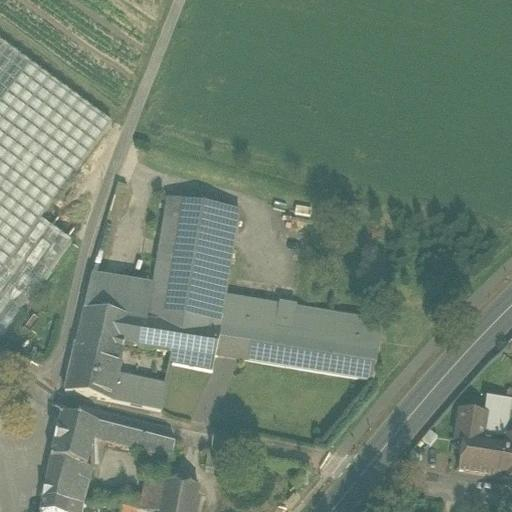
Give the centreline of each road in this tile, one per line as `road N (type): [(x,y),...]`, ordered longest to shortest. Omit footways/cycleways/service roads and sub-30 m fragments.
road 1 (unclassified): [(49,401),(85,242),(181,0)]
road 2 (unclassified): [(359,478),(331,463),(49,401)]
road 3 (primary): [(359,478),(511,305)]
